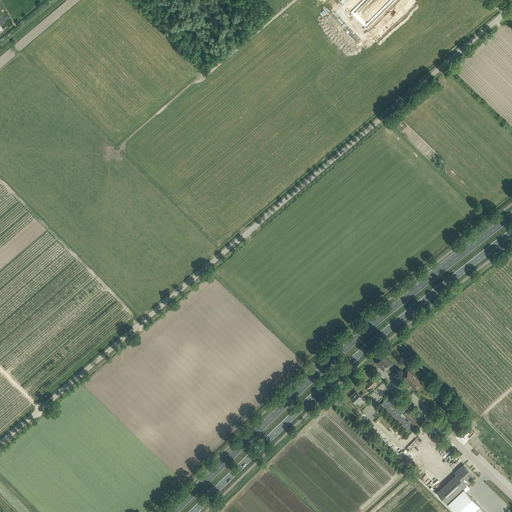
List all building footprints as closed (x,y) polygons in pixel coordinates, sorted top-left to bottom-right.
[(355,0),(347,8),(369,31),(400,0),(355,0)] [(375,361),(384,371),(387,368),(388,370),(393,365),(383,355),(375,361)] [(401,375),(416,390),(422,383),(407,369),(401,375)] [(366,385),(370,389),(378,381),(375,377),(366,385)] [(351,398),(356,403),(362,398),(365,395),(363,392),(360,395),(357,392),(351,398)] [(401,415),(403,412),(405,411),(392,398),(388,402),(385,400),(381,404),(407,430),(412,426),(410,424),(411,422),(417,428),(423,422),(409,409),(404,415),(409,420),(407,421),(401,415)] [(359,418),(365,424),(369,419),(364,413),(359,418)] [(448,431),(454,436),(458,432),(452,427),(448,431)] [(437,492),(447,503),(463,488),(467,485),(465,483),(474,475),(464,464),(455,472),(457,474),(437,492)] [(485,511),(464,489),(448,504),(455,511),(485,511)]
